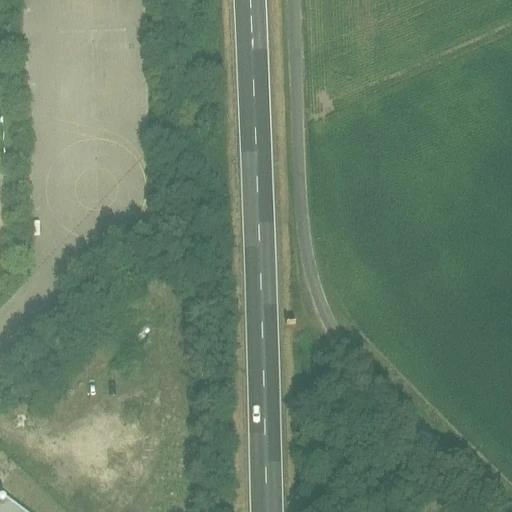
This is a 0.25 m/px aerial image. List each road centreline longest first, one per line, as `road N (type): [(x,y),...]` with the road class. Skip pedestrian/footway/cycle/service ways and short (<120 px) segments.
road 1 (residential): [(511,511),(352,362),(317,303),(293,215),(285,0)]
road 2 (primary): [(265,511),(249,0)]
